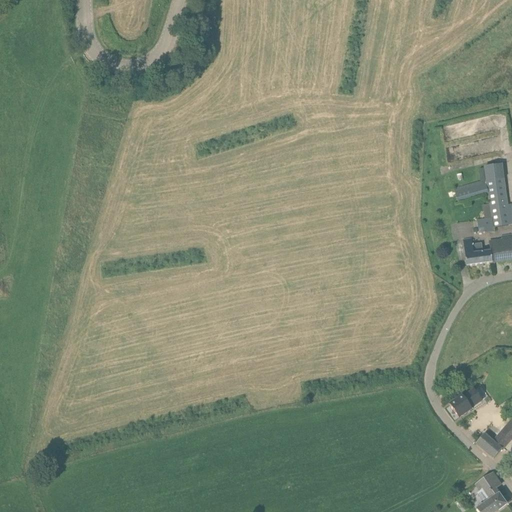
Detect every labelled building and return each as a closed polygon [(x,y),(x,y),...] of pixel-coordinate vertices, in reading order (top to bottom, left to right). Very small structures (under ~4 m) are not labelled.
[(489,204),(491,219),(492,219),(493,228),(511,224),(511,208),(511,205),(508,205),(504,180),(502,165),(483,168),(483,169),(485,180),(480,182),(454,189),(457,202),(487,194),(489,204)] [(489,204),(482,206),(484,220),(491,219),(489,204)] [(463,240),(465,257),(466,267),(511,261),(511,234),(501,236),(501,239),(488,241),(490,251),(473,253),(471,239),(463,240)] [(472,410),(471,408),(480,401),(473,391),(464,398),(463,396),(457,400),(449,406),(458,419),(466,413),(472,410)] [(502,449),(501,450),(502,451),(511,439),(511,422),(511,421),(494,441),(502,449)] [(501,450),(502,449),(494,441),(485,434),(476,444),(493,459),(501,450)] [(483,502),(484,504),(498,494),(496,489),(500,486),(493,474),(484,480),(475,486),(479,491),(476,493),(478,495),(479,495),(483,502)] [(484,504),(480,506),(475,509),(477,511),(495,511),(506,505),(499,495),(498,494),(484,504)]
